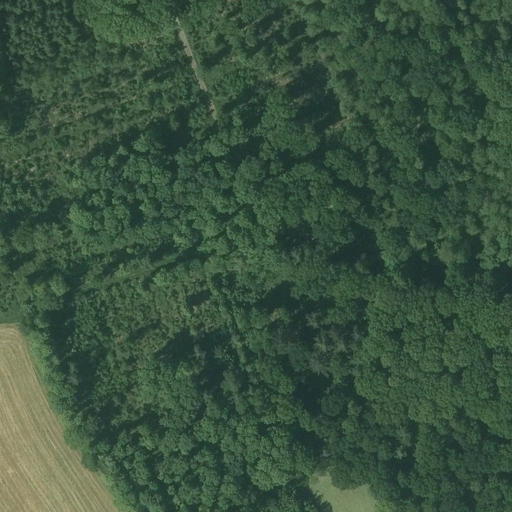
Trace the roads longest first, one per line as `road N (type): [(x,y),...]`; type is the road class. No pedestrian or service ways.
road 1 (track): [(176,0),(240,164),(304,233),(209,244),(115,285),(33,298),(0,316)]
road 2 (track): [(304,233),(346,260),(511,269)]
